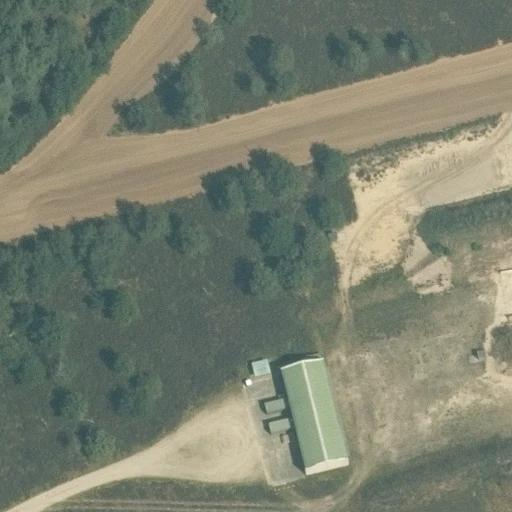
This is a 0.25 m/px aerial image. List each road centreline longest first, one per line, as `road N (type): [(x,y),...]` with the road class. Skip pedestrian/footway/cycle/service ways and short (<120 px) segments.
road 1 (track): [(0,214),(511,82)]
road 2 (track): [(8,212),(187,0)]
road 3 (track): [(18,511),(90,481),(252,432)]
